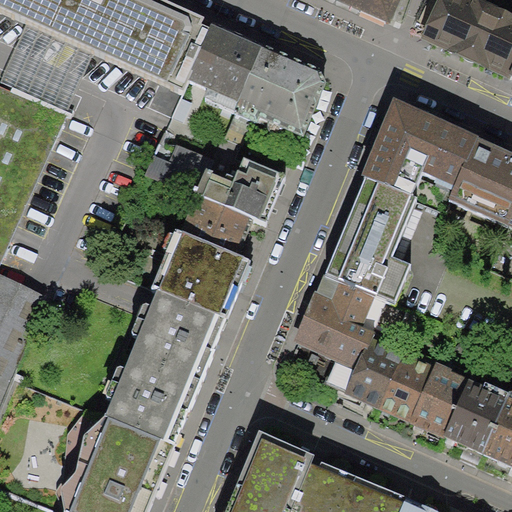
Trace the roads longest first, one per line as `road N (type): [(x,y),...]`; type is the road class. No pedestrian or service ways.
road 1 (unknown): [(0,51),(112,108),(61,250),(66,266),(261,345)]
road 2 (residential): [(371,55),(242,397)]
road 3 (residential): [(510,511),(242,397)]
road 4 (residential): [(511,119),(371,55)]
road 5 (residential): [(371,55),(247,0)]
road 6 (residential): [(242,397),(194,511)]
